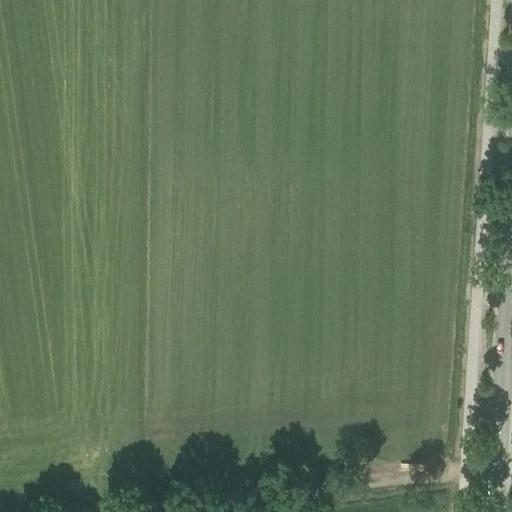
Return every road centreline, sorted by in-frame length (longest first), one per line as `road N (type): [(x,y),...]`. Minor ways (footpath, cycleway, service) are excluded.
road 1 (track): [(462,474),(404,469),(71,511)]
road 2 (tertiary): [(511,172),(491,473)]
